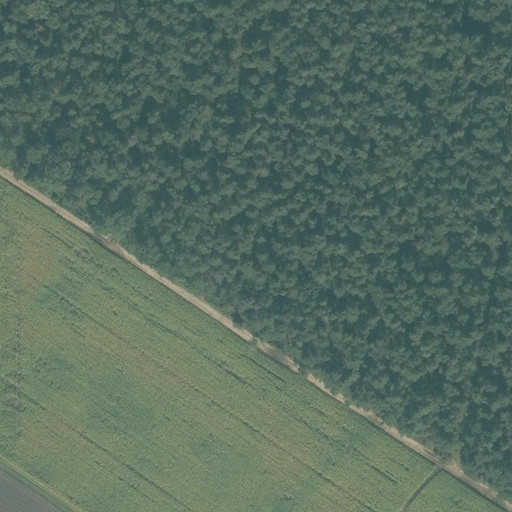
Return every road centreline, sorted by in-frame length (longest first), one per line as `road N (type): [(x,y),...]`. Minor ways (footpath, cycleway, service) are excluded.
road 1 (track): [(454,470),(0,171)]
road 2 (track): [(511,220),(454,470),(511,507)]
